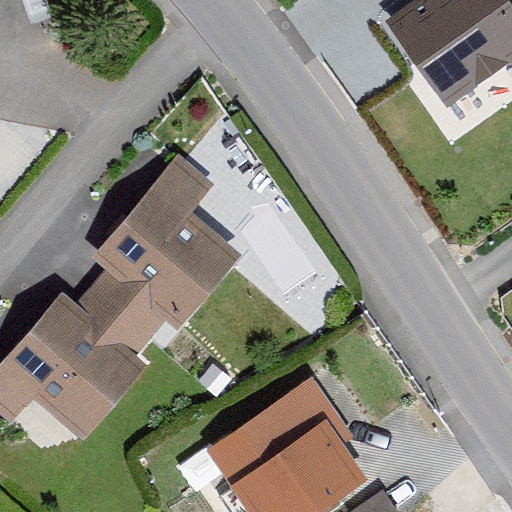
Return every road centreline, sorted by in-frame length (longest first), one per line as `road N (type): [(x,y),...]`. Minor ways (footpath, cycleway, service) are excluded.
road 1 (tertiary): [(511,418),(305,109),(227,8)]
road 2 (residential): [(227,8),(0,266)]
